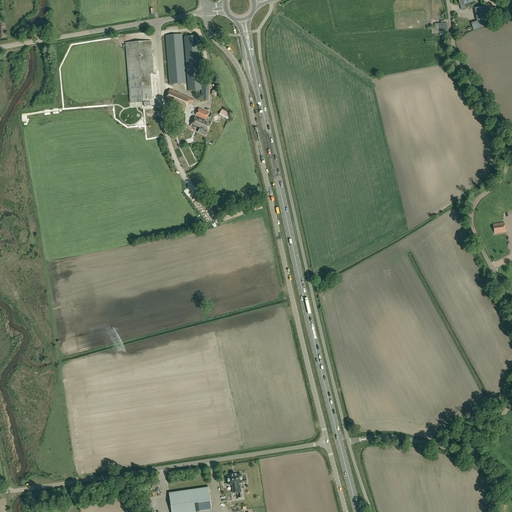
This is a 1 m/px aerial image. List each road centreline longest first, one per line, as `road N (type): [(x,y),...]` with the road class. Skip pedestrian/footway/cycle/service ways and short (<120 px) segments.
road 1 (primary): [(357,511),(242,20)]
road 2 (unclassified): [(204,12),(245,85),(327,443)]
road 3 (unclassified): [(0,492),(327,443)]
road 4 (unclassified): [(0,47),(204,12)]
road 5 (track): [(157,21),(166,131),(199,196)]
road 6 (track): [(506,159),(457,60),(447,0)]
road 7 (track): [(511,308),(470,217),(477,198),(501,179),(506,159)]
road 8 (unclassified): [(511,491),(453,450),(363,439)]
